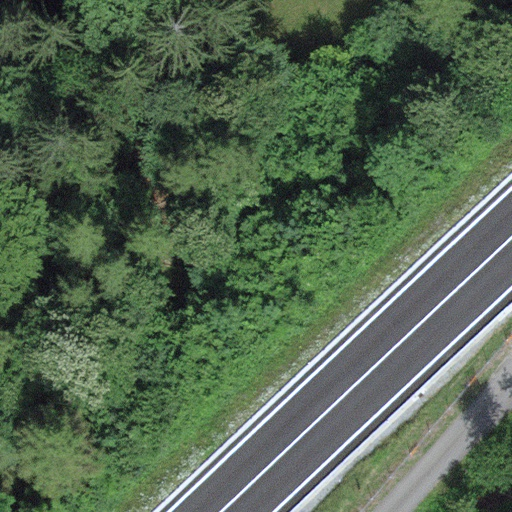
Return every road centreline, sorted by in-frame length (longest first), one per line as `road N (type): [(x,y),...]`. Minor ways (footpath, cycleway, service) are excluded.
road 1 (trunk): [(511,239),(222,511)]
road 2 (track): [(396,511),(511,382)]
